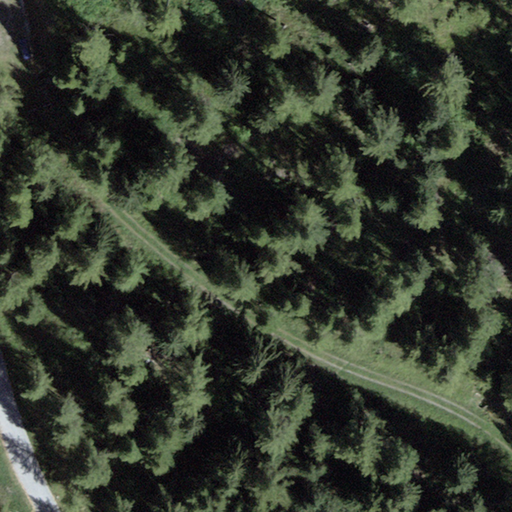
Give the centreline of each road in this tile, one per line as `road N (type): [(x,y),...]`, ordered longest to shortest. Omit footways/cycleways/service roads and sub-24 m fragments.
road 1 (track): [(0,0),(16,67),(36,102),(99,189),(146,233),(282,333),(455,410),(511,445)]
road 2 (unclassified): [(0,382),(49,511)]
